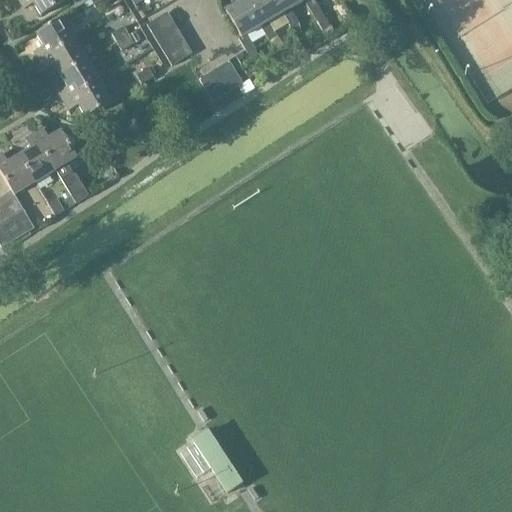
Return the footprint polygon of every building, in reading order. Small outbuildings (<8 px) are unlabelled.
[(21,0),(19,2),(24,11),(34,5),(41,17),(68,1),(66,0),(21,0)] [(94,0),(91,2),(93,5),(96,11),(108,4),(108,3),(113,0),(94,0)] [(282,16),(272,0),(247,0),(244,2),(261,29),(272,47),(280,42),(269,24),(282,16)] [(304,3),(302,0),(272,0),(282,16),(295,38),(301,34),(299,25),(290,11),(304,3)] [(302,0),(304,3),(316,23),(317,23),(322,32),(329,27),(313,0),(302,0)] [(261,29),(244,2),(225,13),(241,39),(238,41),(250,61),(257,57),(255,51),(247,37),(261,29)] [(118,6),(105,14),(111,23),(123,16),(118,6)] [(175,28),(166,14),(146,27),(154,40),(175,28)] [(34,55),(39,64),(75,42),(62,20),(36,36),(44,49),(34,55)] [(110,35),(116,45),(128,38),(123,28),(110,35)] [(183,41),(175,28),(154,40),(163,54),(183,41)] [(133,45),(128,38),(116,45),(121,53),(133,45)] [(192,55),(183,41),(163,54),(171,67),(192,55)] [(88,62),(75,42),(39,64),(44,72),(54,66),(61,78),(88,62)] [(100,83),(88,62),(61,78),(68,90),(58,96),(63,105),(100,83)] [(229,64),(214,73),(228,96),(244,87),(229,64)] [(148,69),(135,77),(140,86),(152,79),(148,69)] [(228,96),(214,73),(199,82),(213,105),(228,96)] [(112,104),(100,83),(63,105),(69,113),(79,107),(86,119),(112,104)] [(43,131),(34,136),(56,172),(75,204),(86,197),(77,181),(75,182),(65,166),(76,160),(60,133),(48,140),(43,131)] [(56,172),(34,136),(26,142),(31,151),(19,158),(35,185),(54,173),(56,172)] [(0,173),(12,194),(1,200),(13,221),(24,215),(13,198),(35,185),(19,158),(7,165),(2,156),(0,157),(0,173)] [(13,221),(1,200),(0,200),(0,224),(2,228),(13,221)] [(56,201),(47,207),(54,217),(62,212),(56,201)] [(24,215),(13,221),(2,228),(0,229),(0,248),(1,251),(34,231),(24,215)] [(211,420),(195,430),(229,484),(245,473),(211,420)]
